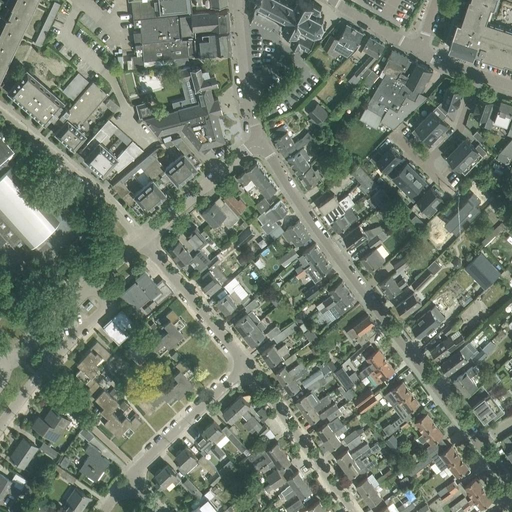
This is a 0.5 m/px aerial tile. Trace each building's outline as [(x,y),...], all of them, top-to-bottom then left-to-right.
[(0,71),(33,0),(6,0),(5,3),(9,5),(4,15),(0,13),(0,84),(1,85),(4,82),(3,82),(1,85),(0,83),(0,79),(1,76),(0,75),(0,71)] [(229,27),(227,9),(192,12),(155,16),(153,0),(130,0),(133,18),(134,26),(140,25),(140,31),(133,32),(135,42),(196,36),(195,31),(229,27)] [(195,0),(196,6),(227,3),(226,0),(153,0),(155,16),(192,12),(190,0),(195,0)] [(313,3),(314,2),(311,0),(252,0),(255,1),(253,5),(251,6),(251,7),(253,6),(284,23),(283,24),(287,27),(286,28),(289,29),(284,39),(291,43),(290,43),(300,48),(301,45),(309,49),(315,38),(310,36),(313,30),(315,31),(315,33),(316,33),(316,31),(321,29),(323,31),(323,30),(322,29),(325,24),(327,24),(327,23),(325,22),(324,17),(325,16),(324,15),(323,16),(318,14),(321,13),(322,13),(323,12),(321,12),(321,8),(322,7),(322,6),(320,7),(313,3)] [(458,19),(449,46),(474,55),(475,52),(482,55),(504,63),(505,61),(511,63),(511,0),(468,0),(462,20),(458,19)] [(355,48),(364,33),(347,23),(338,39),(331,34),(324,47),(331,52),(334,47),(348,55),(354,49),(353,49),(354,48),(355,48)] [(137,60),(133,60),(134,68),(175,64),(174,57),(221,52),(229,52),(231,51),(229,30),(219,31),(202,33),(203,35),(196,36),(135,42),(136,54),(137,55),(137,60)] [(363,80),(373,70),(369,66),(378,56),(384,44),(371,36),(364,48),(373,53),(364,63),(355,72),(359,76),(363,80)] [(400,74),(408,58),(409,57),(393,49),(379,75),(383,78),(387,71),(398,76),(399,74),(400,74)] [(421,89),(423,90),(432,72),(433,70),(430,68),(415,60),(414,61),(411,60),(408,58),(400,74),(399,74),(398,76),(387,71),(383,78),(366,107),(360,117),(377,127),(381,121),(394,128),(429,96),(419,92),(421,89)] [(200,65),(177,71),(180,79),(186,78),(188,83),(187,84),(188,88),(189,89),(191,97),(189,98),(190,104),(199,102),(195,88),(210,85),(216,83),(214,72),(209,74),(207,67),(201,69),(200,65)] [(378,74),(373,70),(363,80),(368,85),(378,74)] [(83,122),(108,94),(93,81),(69,108),(65,105),(64,106),(62,104),(60,106),(23,73),(7,91),(44,124),(51,116),(61,125),(55,132),(66,142),(64,143),(69,147),(70,146),(73,148),(85,134),(74,125),(79,119),(83,122)] [(213,98),(210,85),(195,88),(199,102),(190,104),(178,107),(144,117),(157,134),(181,128),(195,144),(198,148),(200,147),(204,152),(205,152),(211,146),(210,145),(225,141),(217,113),(222,112),(218,97),(213,98)] [(441,101),(436,106),(445,115),(451,109),(452,109),(453,106),(454,107),(455,104),(457,104),(460,96),(458,95),(460,89),(458,88),(459,87),(452,85),(451,86),(449,85),(448,88),(446,87),(443,97),(445,98),(443,102),(441,101)] [(477,102),(474,110),(476,110),(475,114),(486,118),(492,100),(490,99),(490,98),(483,95),(483,97),(481,96),(479,102),(477,102)] [(119,106),(110,98),(105,104),(114,112),(119,106)] [(511,103),(502,100),(501,102),(500,105),(493,103),(488,115),(495,118),(494,122),(501,124),(501,125),(507,127),(511,112),(511,103)] [(136,105),(140,117),(153,114),(149,101),(136,105)] [(318,103),(308,114),(312,117),(319,124),(329,112),(318,103)] [(442,118),(445,115),(436,106),(425,118),(440,133),(444,128),(444,127),(447,124),(442,118)] [(118,171),(143,150),(132,140),(117,157),(99,142),(107,133),(109,136),(118,126),(108,118),(79,150),(85,156),(83,158),(102,175),(104,172),(110,178),(117,171),(118,171)] [(440,133),(425,118),(412,131),(420,139),(425,135),(430,141),(434,137),(435,138),(440,133)] [(511,120),(508,131),(511,132),(511,136),(507,143),(500,151),(511,155),(511,120)] [(283,125),(276,130),(279,136),(275,139),(286,156),(307,142),(313,136),(308,131),(302,137),(295,142),(287,130),(287,131),(283,125)] [(486,138),(477,130),(473,134),(481,142),(486,138)] [(39,196),(16,171),(11,166),(15,162),(9,156),(16,151),(0,132),(0,245),(6,239),(34,270),(43,262),(47,266),(60,255),(56,251),(80,229),(46,190),(39,196)] [(177,184),(197,168),(195,165),(201,160),(180,136),(172,139),(183,153),(165,167),(154,154),(163,147),(161,145),(156,147),(112,185),(131,207),(131,206),(138,214),(144,208),(146,210),(166,194),(164,192),(175,182),(177,184)] [(466,137),(457,147),(474,164),(487,151),(479,143),(475,147),(466,137)] [(401,155),(398,152),(399,151),(394,146),(393,147),(391,146),(383,154),(378,150),(370,158),(375,163),(378,160),(387,169),(401,155)] [(462,177),(474,164),(457,147),(448,156),(457,165),(454,169),(462,177)] [(304,148),(288,158),(298,173),(310,165),(306,159),(310,157),(306,151),(304,148)] [(325,150),(317,159),(325,166),(333,157),(325,150)] [(257,161),(237,177),(243,185),(248,190),(256,183),(267,174),(257,161)] [(402,185),(417,171),(414,168),(415,167),(410,162),(409,163),(407,161),(399,170),(394,165),(386,174),(391,179),(393,176),(402,185)] [(359,179),(366,172),(359,164),(352,171),(359,179)] [(311,165),(310,165),(298,173),(308,188),(318,181),(317,179),(323,175),(318,168),(315,171),(311,165)] [(419,173),(417,171),(402,185),(411,194),(409,196),(413,201),(422,193),(417,188),(426,180),(424,178),(425,177),(420,172),(419,173)] [(366,172),(359,179),(366,187),(373,180),(366,172)] [(278,188),(267,174),(256,183),(266,197),(278,188)] [(435,189),(432,186),(415,203),(429,217),(438,208),(433,204),(442,195),(440,194),(441,193),(436,188),(435,189)] [(381,187),(371,196),(382,208),(392,199),(381,187)] [(224,198),(238,213),(242,209),(237,202),(238,201),(231,192),(224,198)] [(459,207),(444,222),(446,224),(457,234),(464,227),(461,224),(467,218),(470,220),(481,210),(476,205),(481,200),(473,193),(459,207)] [(340,201),(339,200),(334,194),(319,205),(324,212),(340,201)] [(347,195),(339,200),(340,201),(324,212),(330,220),(345,209),(343,206),(351,200),(347,195)] [(256,204),(262,212),(264,211),(271,205),(265,197),(256,204)] [(203,213),(203,214),(202,215),(207,220),(208,219),(211,223),(219,216),(229,227),(239,218),(225,201),(219,206),(215,202),(203,213)] [(262,212),(258,216),(264,223),(261,225),(265,229),(264,230),(268,233),(270,232),(279,224),(276,220),(273,222),(272,222),(288,209),(281,201),(266,213),(264,211),(262,212)] [(345,209),(330,220),(338,232),(351,223),(356,219),(358,218),(350,206),(345,209)] [(297,246),(311,236),(299,219),(287,228),(294,237),(292,239),(297,246)] [(279,224),(270,232),(275,238),(284,230),(280,223),(279,224)] [(369,240),(383,230),(380,225),(370,228),(364,230),(359,224),(344,236),(352,247),(366,236),(369,240)] [(190,230),(186,233),(187,234),(186,235),(196,246),(205,238),(210,243),(213,240),(204,229),(201,232),(197,227),(191,232),(190,230)] [(241,246),(255,233),(249,227),(236,240),(241,246)] [(388,236),(383,230),(369,240),(368,241),(373,247),(388,236)] [(171,248),(169,250),(179,261),(176,263),(179,266),(181,264),(186,260),(188,263),(190,261),(193,265),(199,271),(206,264),(197,254),(193,257),(179,242),(177,243),(176,242),(171,247),(171,248)] [(304,253),(298,257),(303,263),(301,264),(304,268),(324,254),(316,243),(303,251),(304,253)] [(377,246),(361,258),(370,270),(385,258),(377,246)] [(291,249),(279,258),(284,265),(296,257),(298,255),(293,248),(291,249)] [(201,250),(197,254),(206,264),(207,263),(211,260),(201,250)] [(413,250),(394,265),(399,271),(417,258),(413,250)] [(481,252),(465,267),(485,288),(501,273),(481,252)] [(324,254),(304,268),(307,272),(308,272),(315,282),(322,277),(321,274),(332,266),(324,254)] [(245,255),(239,260),(243,265),(249,260),(245,255)] [(216,256),(211,260),(207,263),(211,268),(220,260),(216,256)] [(454,261),(453,263),(454,265),(455,266),(457,267),(458,267),(460,267),(461,265),(462,264),(462,262),(461,260),(460,259),(458,259),(456,259),(455,260),(454,261)] [(433,263),(412,283),(419,289),(438,269),(441,266),(435,260),(433,263)] [(507,268),(500,274),(508,282),(511,278),(511,277),(509,275),(511,273),(507,268)] [(210,269),(203,275),(206,279),(202,282),(209,291),(210,293),(211,292),(222,283),(210,269)] [(159,287),(156,283),(144,270),(135,278),(136,279),(135,280),(136,281),(121,294),(134,309),(150,296),(157,304),(173,290),(166,282),(159,287)] [(391,275),(380,283),(390,296),(401,288),(400,287),(407,282),(404,278),(397,283),(391,275)] [(235,276),(225,285),(229,291),(240,282),(235,276)] [(349,288),(342,280),(328,290),(332,294),(316,305),(320,309),(326,305),(326,304),(349,288)] [(304,292),(309,298),(321,290),(316,284),(304,292)] [(354,304),(351,299),(355,296),(349,288),(326,304),(326,305),(329,308),(330,308),(336,317),(345,310),(354,304)] [(237,303),(240,300),(245,305),(252,299),(247,294),(242,298),(239,294),(235,289),(229,294),(228,293),(218,301),(226,312),(237,303)] [(326,290),(320,294),(323,299),(329,294),(326,290)] [(413,292),(397,305),(405,315),(421,303),(413,292)] [(252,299),(245,305),(245,306),(247,308),(245,310),(247,312),(249,311),(252,309),(259,303),(254,298),(252,300),(252,299)] [(435,306),(417,321),(419,322),(413,327),(420,335),(426,330),(427,332),(444,318),(435,306)] [(138,326),(122,308),(121,308),(103,325),(104,326),(103,327),(118,343),(127,335),(128,336),(138,326)] [(141,355),(147,350),(152,345),(160,354),(177,338),(183,333),(179,328),(184,323),(172,309),(166,314),(169,319),(161,327),(165,331),(157,338),(154,334),(150,329),(144,335),(138,340),(126,350),(138,364),(144,359),(141,355)] [(248,313),(235,323),(244,333),(256,323),(261,320),(252,309),(249,311),(247,312),(248,313)] [(365,331),(375,323),(368,314),(346,331),(352,338),(355,336),(362,344),(370,338),(365,331)] [(459,316),(444,330),(447,334),(463,321),(459,316)] [(261,320),(256,323),(244,333),(253,344),(265,334),(261,329),(266,325),(261,319),(261,320)] [(295,321),(285,328),(289,334),(299,326),(295,321)] [(277,324),(267,332),(271,338),(281,330),(277,324)] [(311,327),(305,332),(313,343),(319,338),(311,327)] [(277,342),(289,334),(285,328),(273,336),(277,342)] [(453,334),(449,336),(436,346),(436,347),(431,350),(438,359),(443,356),(459,344),(467,338),(463,331),(455,336),(453,334)] [(81,367),(76,373),(90,386),(83,393),(89,399),(92,395),(98,400),(103,405),(99,410),(95,414),(102,420),(103,421),(104,422),(112,430),(118,435),(122,430),(128,435),(141,421),(135,416),(131,420),(127,416),(123,412),(118,417),(113,412),(111,410),(114,406),(119,401),(113,396),(112,396),(117,391),(113,387),(109,392),(107,391),(95,380),(91,376),(93,374),(99,367),(94,363),(98,359),(101,355),(105,359),(111,353),(97,340),(88,350),(81,357),(76,363),(81,367)] [(471,341),(466,345),(462,348),(455,354),(454,354),(441,363),(448,373),(461,363),(468,357),(477,349),(471,341)] [(285,344),(277,349),(274,344),(262,352),(270,364),(282,355),(285,359),(292,355),(291,355),(289,351),(290,350),(285,344)] [(361,372),(358,374),(361,379),(364,377),(370,372),(387,359),(379,348),(367,357),(371,363),(368,365),(360,371),(361,372)] [(487,354),(482,349),(472,358),(477,363),(487,354)] [(181,357),(177,351),(176,351),(171,355),(171,356),(176,361),(181,357)] [(295,352),(291,355),(292,355),(285,359),(284,360),(287,365),(298,357),(295,352)] [(352,362),(358,370),(366,365),(360,356),(352,362)] [(162,395),(166,399),(170,404),(177,398),(178,397),(187,388),(191,385),(192,384),(193,383),(188,378),(194,373),(181,359),(175,365),(179,369),(170,377),(175,382),(167,389),(164,385),(159,380),(154,385),(145,393),(136,401),(149,415),(155,409),(151,406),(153,404),(154,403),(162,395)] [(395,370),(387,359),(370,372),(378,383),(395,370)] [(283,382),(306,366),(302,361),(289,370),(285,365),(276,372),(283,382)] [(325,361),(319,366),(325,373),(331,369),(325,361)] [(300,386),(296,381),(310,372),(306,366),(283,382),(291,392),(300,386)] [(360,379),(354,372),(349,376),(342,366),(335,372),(347,388),(360,379)] [(477,386),(470,377),(477,372),(473,366),(454,380),(465,395),(477,386)] [(307,387),(323,375),(320,370),(303,382),(307,387)] [(482,384),(488,391),(501,378),(495,372),(482,384)] [(318,379),(307,387),(310,392),(313,390),(322,384),(318,379)] [(412,391),(403,380),(385,394),(393,405),(399,401),(412,391)] [(341,385),(338,387),(348,401),(352,398),(341,385)] [(358,405),(374,393),(369,386),(353,398),(358,405)] [(305,394),(296,400),(304,411),(320,399),(313,390),(310,392),(306,395),(305,394)] [(420,403),(412,391),(399,401),(393,405),(400,415),(391,423),(396,429),(401,425),(407,420),(412,417),(409,411),(420,403)] [(379,399),(374,393),(358,405),(362,411),(379,399)] [(242,394),(232,403),(241,413),(248,420),(254,426),(258,431),(262,435),(270,428),(265,423),(262,425),(246,408),(251,404),(242,394)] [(327,394),(323,397),(320,399),(304,411),(311,421),(320,415),(323,419),(327,415),(339,407),(336,402),(320,414),(317,410),(331,401),(327,394)] [(485,396),(472,406),(484,421),(486,420),(489,424),(505,411),(491,394),(486,397),(485,396)] [(232,421),(241,413),(232,403),(223,412),(232,421)] [(263,406),(256,411),(263,419),(261,420),(263,422),(270,415),(263,406)] [(56,441),(70,420),(52,407),(43,419),(39,415),(32,424),(56,441)] [(342,413),(339,407),(327,415),(330,420),(331,421),(339,415),(342,413)] [(423,432),(436,423),(427,412),(415,421),(423,432)] [(330,420),(317,429),(324,439),(345,424),(339,415),(331,421),(330,420)] [(226,434),(214,420),(204,429),(217,442),(226,434)] [(254,426),(248,420),(243,424),(249,430),(254,426)] [(411,425),(407,420),(401,425),(404,429),(411,425)] [(423,432),(418,437),(421,441),(423,442),(427,439),(427,437),(432,443),(444,434),(436,423),(423,432)] [(229,428),(232,431),(236,435),(240,431),(233,424),(229,428)] [(341,441),(337,435),(347,428),(345,424),(324,439),(331,448),(341,441)] [(94,435),(84,426),(79,431),(89,441),(94,435)] [(347,443),(360,434),(364,431),(362,427),(356,429),(344,437),(347,443)] [(204,429),(195,438),(203,447),(204,447),(208,451),(211,448),(219,457),(225,451),(217,442),(204,429)] [(251,451),(236,435),(232,431),(228,435),(236,445),(243,452),(243,451),(247,455),(251,451)] [(360,434),(347,443),(351,448),(364,439),(360,434)] [(393,434),(385,440),(395,453),(403,447),(393,434)] [(37,447),(23,437),(9,457),(23,467),(37,447)] [(285,451),(278,441),(267,449),(268,450),(264,453),(267,457),(255,466),(258,470),(261,468),(285,451)] [(43,442),(40,447),(53,456),(57,452),(43,442)] [(344,466),(371,447),(368,442),(351,454),(347,449),(337,456),(344,466)] [(101,451),(89,443),(85,450),(90,454),(84,462),(86,463),(81,471),(96,481),(109,461),(100,454),(101,451)] [(460,456),(452,444),(435,457),(431,452),(415,463),(415,464),(414,464),(419,470),(433,459),(442,470),(448,465),(460,456)] [(198,461),(194,457),(196,456),(186,446),(181,450),(180,450),(176,453),(177,455),(176,456),(181,461),(177,465),(185,474),(198,461)] [(252,461),(264,453),(260,447),(248,456),(252,461)] [(374,451),(371,447),(344,466),(351,476),(361,468),(364,466),(367,471),(379,462),(375,457),(370,461),(367,456),(374,451)] [(415,463),(431,452),(428,448),(422,452),(419,449),(412,454),(414,456),(411,458),(415,463)] [(277,463),(281,468),(291,460),(285,451),(261,468),(264,472),(277,463)] [(199,459),(208,469),(213,474),(208,479),(214,485),(223,476),(213,465),(203,455),(199,459)] [(469,467),(460,456),(448,465),(457,476),(469,467)] [(57,464),(53,469),(72,483),(76,478),(57,464)] [(167,464),(161,469),(160,469),(156,473),(156,474),(155,475),(160,480),(156,484),(161,489),(165,485),(171,479),(176,484),(181,479),(167,464)] [(383,474),(377,478),(380,483),(386,478),(393,473),(390,469),(383,474)] [(305,480),(298,470),(288,477),(292,483),(286,487),(287,487),(281,491),(282,491),(281,492),(279,494),(281,497),(305,480)] [(14,482),(0,473),(0,500),(2,502),(9,491),(16,495),(20,488),(12,484),(14,482)] [(271,482),(264,487),(268,492),(274,487),(275,488),(287,480),(282,474),(271,482)] [(367,476),(356,484),(364,494),(375,486),(367,476)] [(473,497),(485,488),(477,477),(465,486),(473,497)] [(203,494),(197,489),(188,478),(183,482),(193,493),(198,498),(200,497),(203,494)] [(389,482),(386,478),(380,483),(383,487),(389,482)] [(27,480),(23,486),(34,494),(39,487),(27,480)] [(302,497),(312,490),(305,480),(281,497),(284,501),(287,498),(288,499),(298,491),(302,497)] [(441,496),(456,485),(454,481),(438,492),(441,496)] [(400,482),(386,491),(390,497),(403,487),(400,482)] [(459,489),(456,485),(441,496),(444,501),(453,494),(453,493),(459,489)] [(382,497),(375,486),(364,494),(371,504),(382,497)] [(73,511),(78,511),(89,497),(75,487),(66,500),(72,504),(69,509),(73,511)] [(454,511),(453,511),(462,511),(464,510),(469,507),(472,505),(471,505),(476,501),(481,508),(493,499),(485,488),(473,497),(468,501),(469,501),(462,506),(454,511)] [(195,509),(190,511),(214,511),(217,510),(209,499),(215,494),(210,489),(203,494),(200,497),(191,505),(195,509)] [(454,511),(462,506),(469,501),(468,501),(465,496),(450,507),(454,511)] [(33,497),(29,505),(39,511),(44,511),(48,507),(33,497)] [(221,504),(224,508),(233,501),(230,497),(221,504)] [(300,498),(286,508),(289,511),(290,511),(304,503),(300,498)] [(410,498),(397,507),(400,511),(412,502),(410,498)] [(312,511),(323,511),(327,510),(320,500),(309,507),(312,511)] [(407,511),(415,507),(412,502),(400,511),(407,511)]
